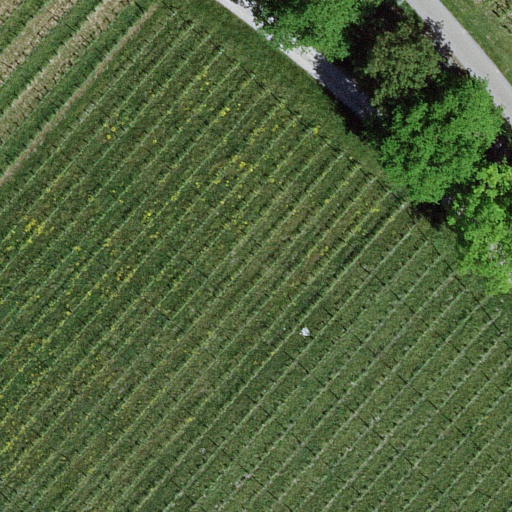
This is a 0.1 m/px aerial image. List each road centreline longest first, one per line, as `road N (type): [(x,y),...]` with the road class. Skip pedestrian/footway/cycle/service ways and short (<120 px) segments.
road 1 (track): [(250,0),(315,49),(511,272)]
road 2 (track): [(413,0),(511,109)]
